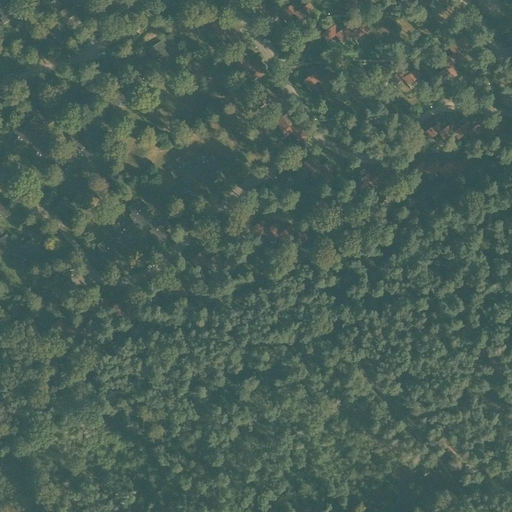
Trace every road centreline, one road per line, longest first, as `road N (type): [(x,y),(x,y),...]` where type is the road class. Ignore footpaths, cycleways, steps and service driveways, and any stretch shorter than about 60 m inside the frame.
road 1 (track): [(511,171),(68,371)]
road 2 (track): [(511,487),(454,488),(293,272)]
road 3 (residential): [(90,279),(134,278),(180,251),(217,211),(322,136)]
road 4 (residential): [(322,136),(350,157),(387,158),(427,113),(511,114)]
road 5 (residential): [(167,0),(73,59),(0,87)]
road 6 (residential): [(227,0),(322,136)]
road 7 (residential): [(0,186),(55,222),(90,279)]
